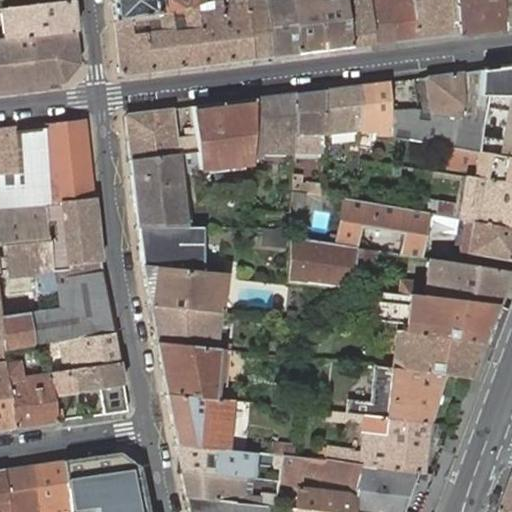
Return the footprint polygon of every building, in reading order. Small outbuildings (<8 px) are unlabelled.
[(0,36),(0,87),(63,80),(78,63),(71,0),(59,0),(10,5),(0,5),(0,11),(3,36),(0,36)] [(196,5),(201,4),(200,0),(111,0),(114,21),(144,16),(153,14),(160,13),(172,10),(183,8),(196,6),(196,5)] [(204,65),(228,62),(221,7),(219,0),(214,0),(215,8),(202,10),(201,4),(196,5),(196,6),(197,10),(198,26),(204,65)] [(228,62),(253,58),(246,4),(245,0),(239,0),(240,5),(228,6),(227,0),(219,0),(221,7),(228,62)] [(253,58),(271,56),(263,0),(245,0),(246,4),(253,58)] [(263,0),(271,56),(296,53),(289,0),(263,0)] [(289,0),(296,53),(323,50),(316,0),(289,0)] [(316,0),(323,50),(349,46),(347,34),(342,0),(316,0)] [(342,0),(347,34),(349,46),(373,43),(371,31),(367,0),(342,0)] [(373,43),(394,41),(389,0),(367,0),(371,31),(373,43)] [(389,0),(394,41),(416,38),(410,0),(389,0)] [(410,0),(416,38),(459,33),(455,0),(410,0)] [(499,0),(455,0),(459,33),(503,27),(499,0)] [(511,0),(499,0),(503,27),(511,26),(511,0)] [(179,68),(204,65),(198,26),(197,10),(196,6),(183,8),(186,27),(174,29),(179,68)] [(186,27),(183,8),(172,10),(174,29),(186,27)] [(150,71),(179,68),(174,29),(172,10),(160,13),(153,14),(144,16),(145,23),(161,21),(162,30),(146,33),(150,71)] [(119,75),(150,71),(146,33),(132,34),(130,24),(145,23),(144,16),(114,21),(119,75)] [(145,23),(146,33),(162,30),(161,21),(145,23)] [(132,34),(146,33),(145,23),(130,24),(132,34)] [(511,66),(479,70),(478,95),(485,96),(507,96),(511,97),(511,66)] [(458,117),(429,111),(413,109),(407,109),(388,110),(389,117),(389,125),(390,137),(398,138),(447,147),(475,152),(485,96),(478,95),(479,70),(462,73),(462,96),(458,117)] [(424,77),(429,111),(458,117),(462,96),(462,73),(424,77)] [(387,82),(358,85),(358,121),(358,123),(358,129),(367,128),(366,120),(379,118),(380,126),(389,125),(389,117),(388,110),(388,104),(387,82)] [(358,85),(324,90),(322,128),(322,135),(330,134),(330,127),(335,126),(350,124),(349,132),(358,131),(358,129),(358,123),(358,121),(358,85)] [(292,140),(322,141),(322,135),(322,128),(324,90),(293,94),(292,140)] [(284,154),(292,154),(292,146),(292,140),(293,94),(253,99),(253,105),(251,146),(251,158),(261,158),(261,154),(261,146),(270,146),(275,146),(284,146),(284,154)] [(485,96),(475,152),(480,153),(487,154),(511,159),(511,97),(507,96),(485,96)] [(192,132),(194,151),(196,169),(250,163),(251,158),(251,146),(253,105),(190,113),(191,124),(192,132)] [(124,116),(129,159),(175,154),(176,154),(194,151),(192,132),(191,124),(181,125),(182,133),(174,134),(172,118),(180,117),(179,108),(171,109),(125,115),(124,116)] [(367,128),(380,126),(379,118),(366,120),(367,128)] [(52,201),(93,198),(84,119),(45,124),(52,201)] [(45,124),(0,129),(0,243),(46,238),(43,202),(52,201),(45,124)] [(330,127),(330,134),(349,132),(350,124),(335,126),(330,127)] [(378,136),(390,137),(389,125),(380,126),(378,136)] [(261,146),(261,154),(284,154),(284,146),(275,146),(270,146),(261,146)] [(475,152),(447,147),(443,167),(476,172),(475,178),(482,179),(511,184),(511,159),(487,154),(480,153),(475,152)] [(129,159),(136,227),(142,227),(180,228),(183,228),(175,154),(129,159)] [(301,176),(291,175),(291,192),(306,194),(306,185),(300,183),(301,176)] [(511,184),(482,179),(475,178),(465,176),(464,178),(463,183),(457,217),(470,219),(511,225),(511,184)] [(291,192),(288,212),(341,213),(343,200),(320,196),(306,194),(291,192)] [(36,342),(33,316),(2,320),(0,304),(0,283),(58,276),(102,270),(100,259),(93,198),(52,201),(43,202),(46,238),(0,243),(0,347),(1,347),(31,342),(36,342)] [(343,200),(341,213),(336,246),(354,249),(372,252),(418,259),(423,229),(425,213),(356,202),(343,200)] [(439,203),(438,214),(451,216),(453,205),(439,203)] [(433,214),(425,213),(423,229),(431,230),(433,214)] [(511,262),(511,261),(511,225),(470,219),(457,217),(451,216),(438,214),(433,214),(431,230),(458,235),(456,246),(457,246),(456,253),(490,258),(511,262)] [(136,227),(140,265),(180,270),(190,271),(190,262),(180,262),(180,234),(190,234),(189,228),(183,228),(180,228),(142,227),(136,227)] [(289,230),(263,229),(262,236),(289,238),(289,230)] [(180,262),(190,262),(190,234),(180,234),(180,262)] [(336,246),(289,239),(288,239),(285,282),(347,289),(351,269),(354,249),(336,246)] [(372,252),(354,249),(351,269),(369,271),(372,252)] [(488,270),(508,273),(511,262),(490,258),(488,270)] [(432,298),(495,305),(508,273),(488,270),(438,262),(426,260),(423,285),(400,282),(399,295),(408,296),(420,297),(432,298)] [(140,265),(148,304),(197,310),(211,311),(216,312),(216,302),(217,297),(219,274),(208,273),(194,272),(190,271),(180,270),(140,265)] [(351,269),(347,289),(366,291),(369,271),(351,269)] [(112,330),(102,270),(58,276),(63,312),(33,316),(36,342),(44,341),(59,338),(112,330)] [(405,332),(481,341),(495,305),(432,298),(420,297),(408,296),(399,295),(367,291),(364,320),(404,325),(403,332),(405,332)] [(148,304),(155,342),(212,349),(218,350),(225,350),(225,344),(213,342),(216,312),(211,311),(197,310),(148,304)] [(116,359),(112,330),(59,338),(63,367),(71,366),(116,359)] [(403,332),(394,331),(394,340),(404,341),(402,363),(391,362),(390,369),(401,370),(442,375),(467,377),(481,341),(405,332),(403,332)] [(36,342),(31,342),(33,354),(45,353),(44,341),(36,342)] [(155,342),(164,394),(213,400),(214,388),(223,389),(227,351),(225,350),(218,350),(212,349),(155,342)] [(1,347),(0,347),(0,428),(12,426),(3,360),(1,347)] [(12,426),(54,419),(52,399),(51,393),(47,369),(42,369),(43,375),(21,378),(18,358),(3,360),(12,426)] [(121,380),(116,359),(71,366),(63,367),(47,369),(51,393),(61,392),(73,390),(73,387),(121,380)] [(330,362),(321,361),(319,378),(328,379),(330,362)] [(390,369),(373,367),(369,405),(346,403),(344,414),(368,416),(385,418),(428,423),(442,375),(401,370),(390,369)] [(319,378),(315,411),(324,412),(328,379),(319,378)] [(164,394),(174,444),(222,450),(226,420),(228,401),(222,400),(213,400),(164,394)] [(54,419),(66,418),(62,397),(52,399),(54,419)] [(228,401),(226,420),(237,421),(239,402),(228,401)] [(323,453),(322,462),(357,466),(378,468),(415,473),(422,473),(428,423),(385,418),(368,416),(344,414),(324,412),(323,420),(362,425),(361,434),(370,435),(367,458),(323,453)] [(271,441),(269,455),(280,457),(283,457),(284,442),(271,441)] [(174,444),(180,471),(229,476),(243,478),(252,479),(253,479),(254,470),(244,469),(231,468),(233,451),(222,450),(174,444)] [(62,460),(66,511),(90,509),(90,511),(147,511),(146,498),(139,467),(118,451),(62,460)] [(231,468),(244,469),(246,453),(233,451),(231,468)] [(269,455),(268,455),(265,470),(278,472),(280,457),(269,455)] [(278,472),(276,481),(297,483),(299,475),(307,477),(354,486),(353,499),(345,495),(306,491),(296,489),(294,509),(299,510),(311,511),(317,511),(400,511),(415,473),(378,468),(357,466),(322,462),(301,459),(283,457),(280,457),(278,472)] [(66,511),(62,460),(30,465),(36,511),(66,511)] [(36,511),(30,465),(1,469),(7,511),(36,511)] [(180,471),(185,497),(240,503),(265,506),(274,507),(275,495),(258,493),(258,496),(250,496),(241,495),(243,478),(229,476),(180,471)] [(243,478),(241,495),(250,496),(252,479),(243,478)] [(276,481),(276,482),(275,487),(296,489),(297,483),(276,481)] [(185,497),(188,511),(264,511),(265,506),(240,503),(185,497)]
